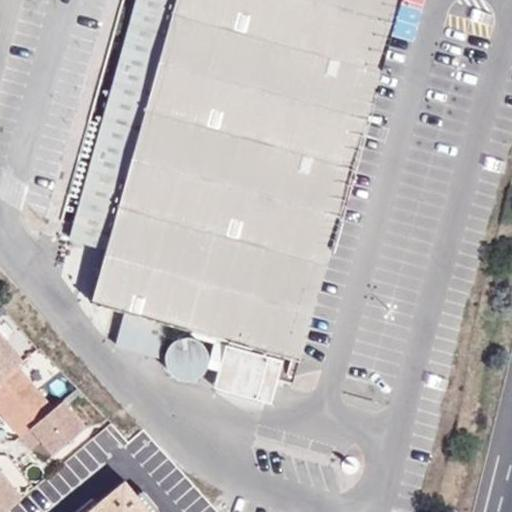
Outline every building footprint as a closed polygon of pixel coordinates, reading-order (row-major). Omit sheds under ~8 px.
[(284,354),(382,0),(135,0),(114,80),(69,237),(106,247),(92,298),(94,302),(124,311),(118,335),(127,347),(159,356),(168,322),(189,327),(215,335),(284,354)] [(21,359),(0,333),(0,377),(17,363),(21,359)] [(115,344),(127,347),(118,335),(115,344)] [(202,374),(207,366),(210,356),(205,344),(196,338),(184,335),(176,338),(169,344),(165,357),(168,367),(172,374),(182,379),(192,380),(202,374)] [(210,356),(207,366),(219,370),(215,387),(271,402),(283,360),(215,340),(210,356)] [(0,410),(20,435),(54,406),(17,363),(0,377),(0,410)] [(81,429),(58,402),(54,406),(20,435),(18,436),(27,446),(32,443),(46,458),(81,429)] [(166,511),(133,467),(72,511),(166,511)] [(0,511),(2,511),(22,496),(0,468),(0,511)]
